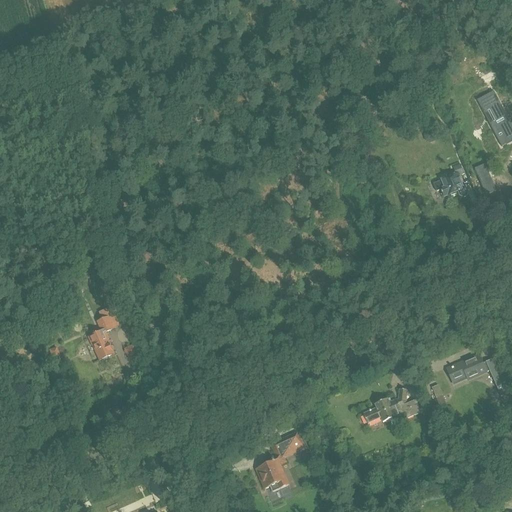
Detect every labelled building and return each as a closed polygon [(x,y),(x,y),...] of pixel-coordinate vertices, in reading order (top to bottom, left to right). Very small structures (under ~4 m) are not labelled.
[(478,100),(477,101),(484,114),(490,111),(497,124),(494,126),(504,146),(511,141),(511,125),(494,92),(493,92),(495,95),(480,103),(478,100)] [(430,143),(436,142),(438,137),(436,132),(433,130),(431,129),(426,131),(425,133),(424,136),(426,141),(430,143)] [(485,158),(474,163),(479,176),(490,172),(485,158)] [(450,177),(433,184),(437,192),(442,190),(445,197),(449,195),(453,195),(456,194),(459,192),(461,197),(464,198),(467,197),(469,193),(466,188),(464,188),(460,177),(468,173),(466,168),(449,174),(450,177)] [(103,289),(106,298),(114,295),(111,286),(103,289)] [(107,359),(108,357),(114,354),(106,334),(115,330),(114,329),(120,327),(112,307),(99,313),(102,320),(98,322),(103,332),(90,338),(100,360),(102,359),(104,360),(107,359)] [(124,349),(131,363),(141,359),(135,345),(124,349)] [(49,350),(52,361),(60,358),(57,347),(49,350)] [(480,356),(447,370),(452,381),(466,375),(468,379),(479,375),(480,376),(488,373),(490,372),(487,363),(484,364),(480,356)] [(492,361),(487,363),(490,372),(501,398),(508,396),(510,397),(511,395),(511,378),(502,357),(493,358),(492,361)] [(140,377),(149,374),(145,361),(135,364),(140,377)] [(119,377),(123,368),(114,364),(110,373),(119,377)] [(432,388),(437,399),(443,396),(439,386),(432,388)] [(364,414),(369,425),(382,419),(384,423),(390,420),(391,422),(397,419),(397,418),(406,414),(408,419),(422,413),(417,400),(406,405),(408,390),(401,389),(400,399),(390,403),(388,399),(376,404),(378,408),(364,414)] [(437,399),(441,408),(447,405),(443,396),(437,399)] [(390,431),(406,424),(403,418),(387,425),(390,431)] [(276,461),(256,470),(264,490),(271,487),(273,492),(287,486),(279,467),(287,463),(285,458),(305,450),(297,433),(269,445),(276,461)] [(311,452),(306,454),(312,465),(315,471),(322,468),(318,462),(311,452)] [(418,511),(416,503),(409,504),(411,511),(418,511)]
